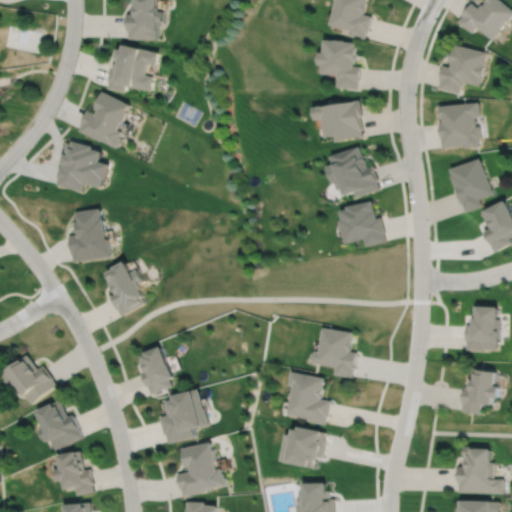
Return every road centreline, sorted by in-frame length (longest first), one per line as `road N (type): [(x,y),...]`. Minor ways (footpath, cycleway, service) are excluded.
road 1 (residential): [(0,220),(58,293),(91,355),(121,442),(131,511),(389,499),(420,300),(405,91),(433,0)]
road 2 (residential): [(74,0),(53,97),(0,167)]
